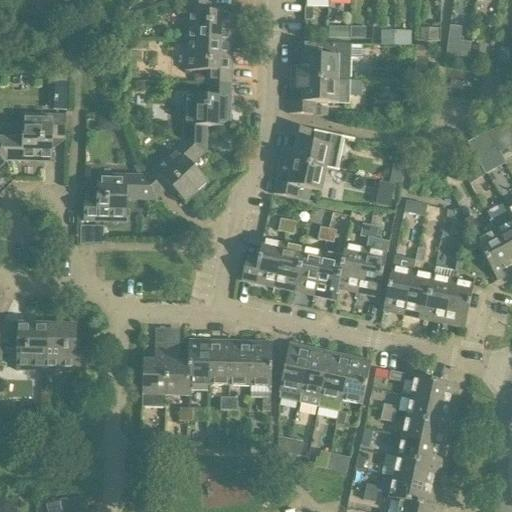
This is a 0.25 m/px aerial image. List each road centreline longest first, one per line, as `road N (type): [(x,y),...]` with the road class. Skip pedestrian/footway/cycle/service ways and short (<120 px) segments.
road 1 (residential): [(218,315),(231,232),(255,178),(280,0)]
road 2 (residential): [(218,315),(471,359)]
road 3 (residential): [(3,276),(6,196),(72,198),(69,277)]
road 4 (residential): [(121,511),(114,449),(121,315)]
